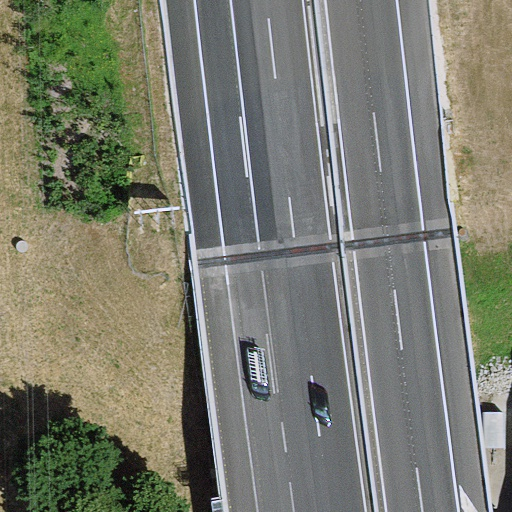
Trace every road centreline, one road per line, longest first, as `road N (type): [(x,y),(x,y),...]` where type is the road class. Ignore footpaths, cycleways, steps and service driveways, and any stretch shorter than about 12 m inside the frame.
road 1 (motorway): [(263,0),(328,511)]
road 2 (motorway): [(425,511),(364,0)]
